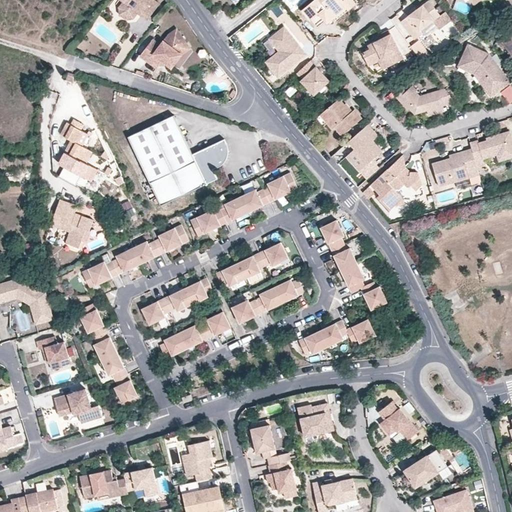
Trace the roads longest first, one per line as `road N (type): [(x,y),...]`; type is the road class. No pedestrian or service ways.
road 1 (residential): [(392,0),(349,33),(345,67),(403,129),(420,135),(511,111)]
road 2 (residential): [(291,216),(123,298),(156,387)]
road 3 (residential): [(156,387),(325,300),(291,216)]
road 4 (residential): [(0,41),(219,110),(267,106)]
road 5 (tertiary): [(341,187),(396,256),(426,316),(434,354)]
road 6 (residential): [(391,509),(358,436),(358,372)]
road 7 (residential): [(225,402),(358,372)]
road 8 (residential): [(41,463),(170,421)]
road 9 (tertiary): [(185,0),(267,106)]
road 10 (residential): [(41,463),(15,368),(0,352)]
